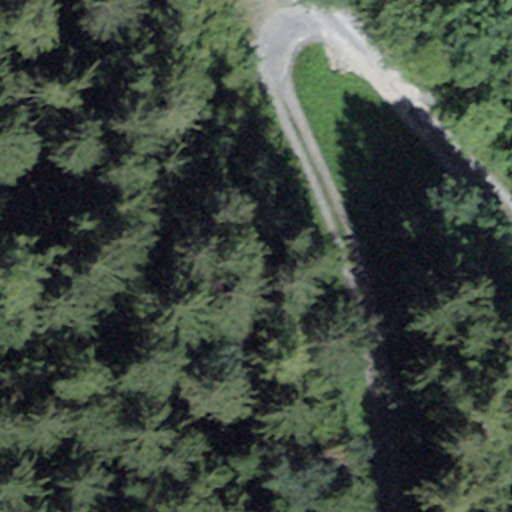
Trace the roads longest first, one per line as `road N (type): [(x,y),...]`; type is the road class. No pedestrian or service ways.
road 1 (track): [(296,55),(366,307),(391,511)]
road 2 (track): [(511,233),(296,55),(262,0)]
